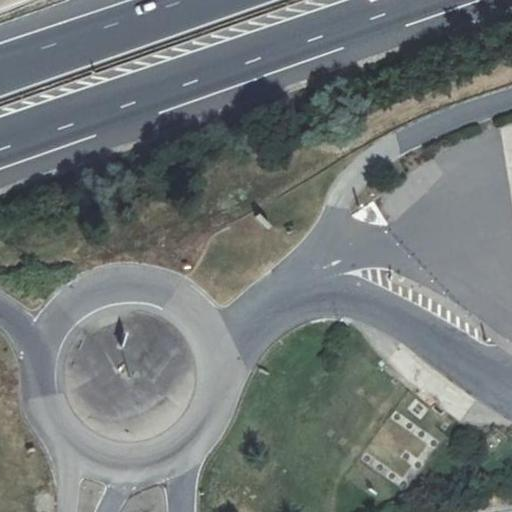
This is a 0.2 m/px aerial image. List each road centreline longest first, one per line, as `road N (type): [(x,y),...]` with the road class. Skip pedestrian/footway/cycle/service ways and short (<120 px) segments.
road 1 (motorway): [(0,143),(423,0)]
road 2 (motorway): [(205,0),(0,71)]
